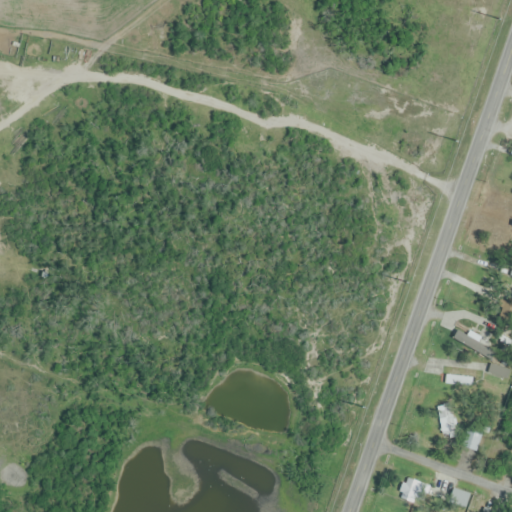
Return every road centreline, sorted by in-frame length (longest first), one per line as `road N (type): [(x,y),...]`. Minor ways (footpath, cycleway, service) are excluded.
road 1 (tertiary): [(511,55),(355,511)]
road 2 (residential): [(511,489),(381,440)]
